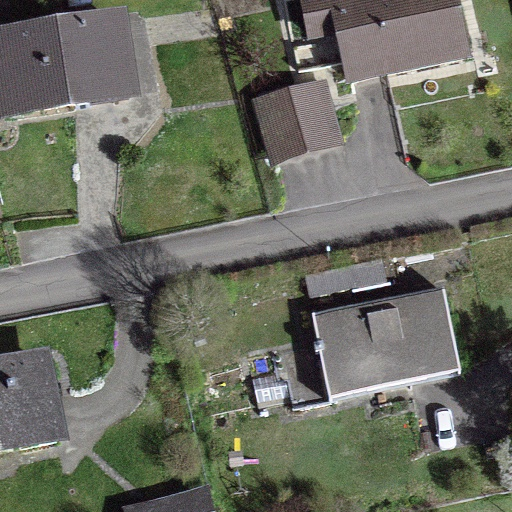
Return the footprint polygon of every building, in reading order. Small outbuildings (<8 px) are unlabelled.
[(334,0),(333,0),(350,83),(464,59),(451,0),(334,0)] [(0,42),(0,51),(10,114),(127,97),(116,26),(0,42)] [(260,103),(276,162),(335,146),(318,87),(260,103)] [(306,278),(310,300),(386,285),(381,262),(306,278)] [(313,326),(330,405),(450,379),(433,300),(313,326)] [(0,372),(0,454),(57,443),(41,365),(0,372)] [(283,383),(253,387),(256,410),(286,405),(283,383)] [(160,511),(204,511),(203,503),(160,511)]
